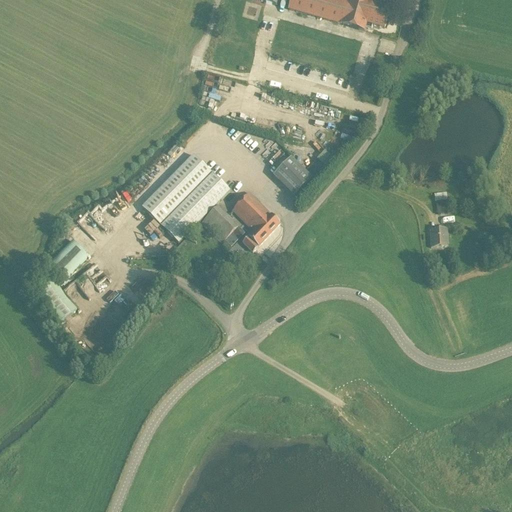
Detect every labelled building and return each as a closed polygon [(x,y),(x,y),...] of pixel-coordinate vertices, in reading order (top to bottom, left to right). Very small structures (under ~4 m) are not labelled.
[(288,9),(290,0),(279,0),(278,6),(288,9)] [(384,30),(390,6),(373,1),(373,0),(348,0),(348,2),(339,0),(291,0),(288,11),(364,32),(365,29),(371,31),(372,26),(384,30)] [(337,158),(326,149),(317,160),(328,169),(337,158)] [(142,210),(178,245),(230,193),(194,157),(142,210)] [(273,177),(294,197),(312,180),(291,159),(273,177)] [(258,248),(280,225),(250,195),(233,213),(253,233),(248,238),(258,248)] [(446,203),(436,204),(437,216),(448,216),(446,203)] [(201,225),(222,245),(238,228),(218,208),(201,225)] [(430,232),(431,250),(448,248),(447,230),(444,230),(444,228),(438,228),(439,231),(430,232)] [(509,231),(495,232),(495,241),(510,240),(509,231)] [(258,248),(248,238),(242,245),(252,254),(258,248)] [(48,267),(64,283),(89,258),(72,242),(48,267)] [(59,325),(77,311),(52,279),(34,293),(59,325)]
